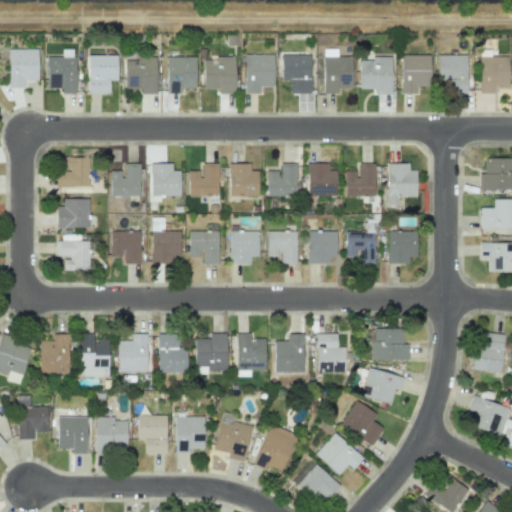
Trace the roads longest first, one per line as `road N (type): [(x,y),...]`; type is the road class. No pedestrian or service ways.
road 1 (track): [(511,24),(0,22)]
road 2 (residential): [(24,296),(511,300)]
road 3 (residential): [(511,127),(41,129)]
road 4 (residential): [(446,127),(448,299),(440,378),(421,431),(361,511)]
road 5 (residential): [(273,511),(257,500),(200,487),(30,486)]
road 6 (residential): [(41,129),(28,132),(23,148),(24,296)]
